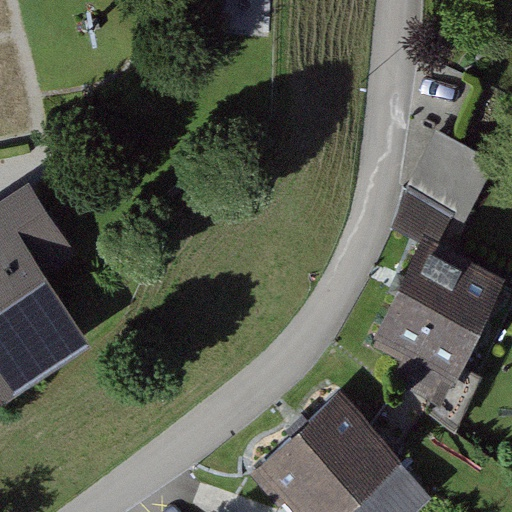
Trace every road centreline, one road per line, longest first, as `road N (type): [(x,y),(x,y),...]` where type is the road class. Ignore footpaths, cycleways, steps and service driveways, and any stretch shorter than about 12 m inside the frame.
road 1 (unclassified): [(324,347),(379,251),(410,0)]
road 2 (residential): [(104,511),(324,347)]
